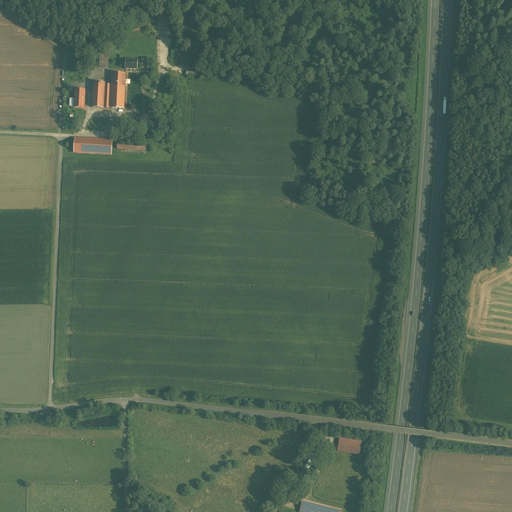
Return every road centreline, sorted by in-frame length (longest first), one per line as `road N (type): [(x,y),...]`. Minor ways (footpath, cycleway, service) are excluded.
road 1 (motorway): [(434,0),(421,228),(389,511)]
road 2 (motorway): [(402,511),(433,228),(446,0)]
road 3 (unclassified): [(49,408),(135,399),(383,428)]
road 4 (unclassified): [(49,408),(61,142),(55,134),(0,131)]
road 5 (track): [(271,0),(219,54),(163,72),(150,112),(140,117)]
road 6 (unclassified): [(511,444),(383,428)]
